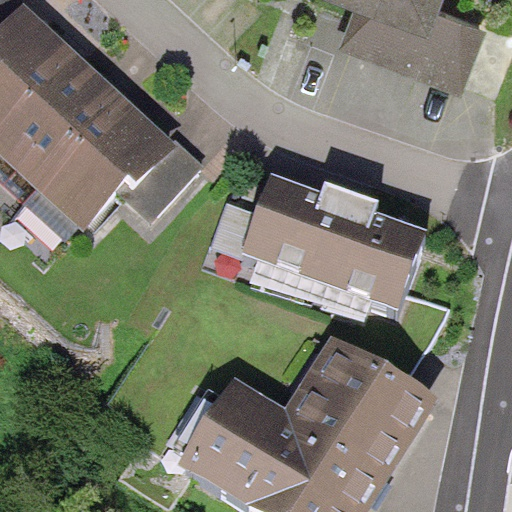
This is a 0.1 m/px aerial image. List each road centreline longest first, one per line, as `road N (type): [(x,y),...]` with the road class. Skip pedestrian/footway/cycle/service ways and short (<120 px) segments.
road 1 (residential): [(511,207),(281,131),(125,0)]
road 2 (tertiary): [(511,359),(485,511)]
